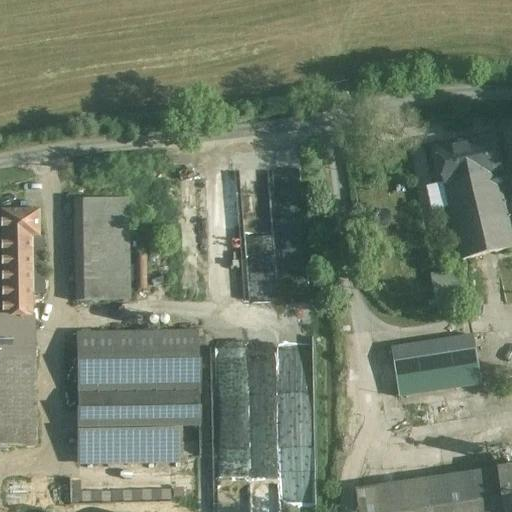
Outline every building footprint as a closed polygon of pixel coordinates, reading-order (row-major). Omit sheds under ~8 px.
[(497,140),(438,152),(445,185),(497,175),(503,174),(502,172),(497,140)] [(511,170),(502,172),(503,174),(497,175),(501,191),(511,189),(511,195),(511,194),(511,170)] [(497,175),(445,185),(462,262),(511,249),(511,239),(501,191),(497,175)] [(106,200),(72,201),(74,303),(108,303),(108,301),(106,200)] [(37,211),(0,212),(0,222),(0,239),(31,238),(38,238),(37,211)] [(271,249),(272,212),(242,211),(242,248),(271,249)] [(31,238),(0,239),(2,318),(31,317),(31,298),(31,238)] [(38,238),(31,238),(31,298),(43,298),(42,238),(38,238)] [(511,258),(496,262),(505,304),(511,302),(511,258)] [(454,270),(432,275),(441,313),(462,309),(454,270)] [(0,318),(0,448),(35,448),(33,317),(31,317),(2,318),(0,318)] [(196,332),(75,334),(77,430),(198,429),(196,332)] [(472,337),(392,349),(397,378),(478,366),(472,337)] [(478,366),(397,378),(400,399),(481,386),(478,366)] [(77,433),(77,464),(178,463),(177,432),(77,433)] [(511,511),(511,467),(498,470),(503,511),(511,511)] [(503,511),(498,470),(451,478),(456,511),(503,511)] [(456,511),(451,478),(357,491),(360,511),(456,511)] [(69,479),(2,481),(2,507),(70,506),(69,479)]
